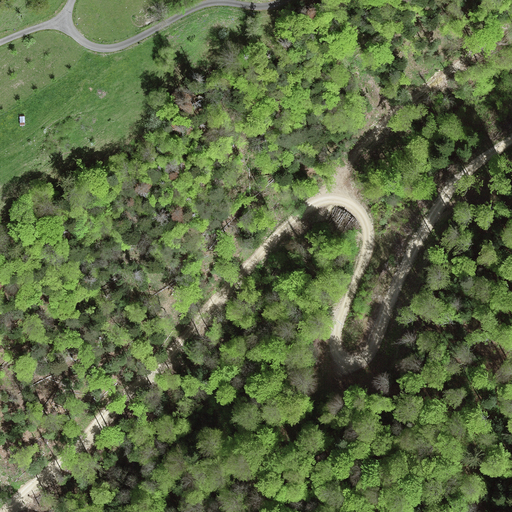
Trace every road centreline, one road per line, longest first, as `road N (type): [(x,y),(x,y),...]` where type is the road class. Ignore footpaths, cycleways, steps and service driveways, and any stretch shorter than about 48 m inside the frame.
road 1 (track): [(511,138),(472,166),(430,217),(364,358),(341,358),(335,339),(368,244),(365,224),(354,205),(321,200),(5,511)]
road 2 (unclassified): [(72,0),(69,27),(100,48),(205,3),(287,0)]
road 3 (track): [(247,511),(330,399),(348,361)]
